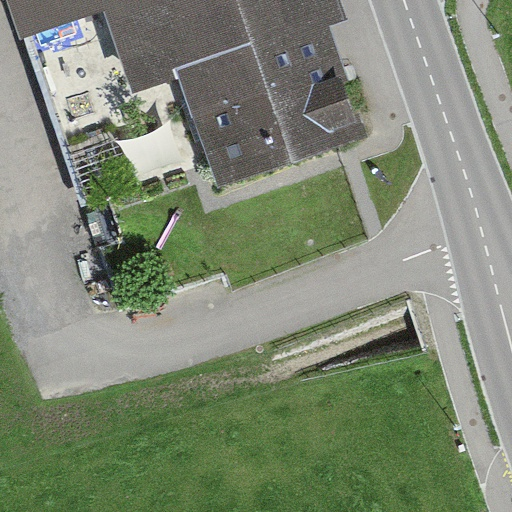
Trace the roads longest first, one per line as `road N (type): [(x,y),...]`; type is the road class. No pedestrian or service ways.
road 1 (track): [(193,337),(214,390),(511,299)]
road 2 (secondary): [(404,0),(511,311)]
